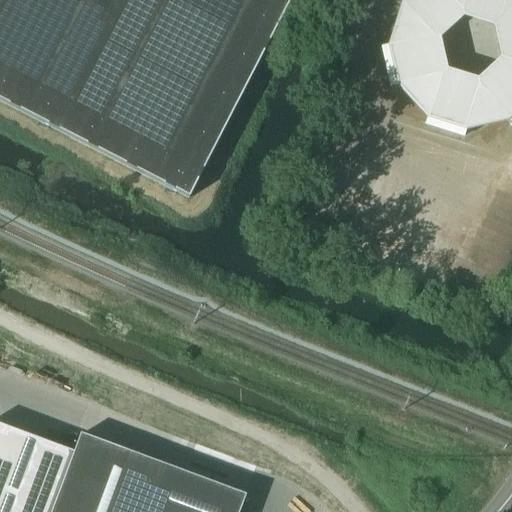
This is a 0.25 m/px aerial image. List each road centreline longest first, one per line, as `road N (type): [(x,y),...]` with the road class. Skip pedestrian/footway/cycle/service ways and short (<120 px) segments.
road 1 (track): [(356,511),(259,435),(0,320)]
road 2 (unknown): [(272,511),(268,472),(253,455),(0,370)]
road 3 (unknown): [(362,0),(349,62),(363,109),(381,135),(406,154),(465,170),(511,157)]
